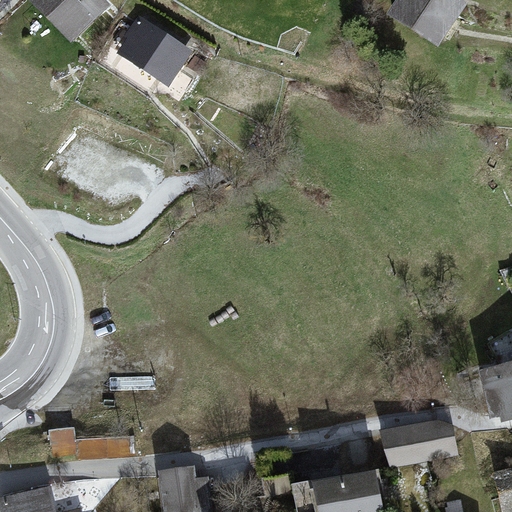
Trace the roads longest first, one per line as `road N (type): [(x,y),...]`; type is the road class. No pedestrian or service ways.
road 1 (residential): [(0,477),(294,444),(444,417),(488,433),(511,429)]
road 2 (tertiary): [(0,393),(36,358),(45,324),(38,273),(0,218)]
